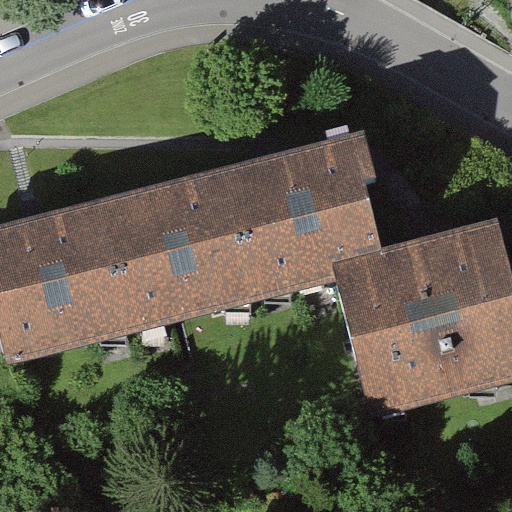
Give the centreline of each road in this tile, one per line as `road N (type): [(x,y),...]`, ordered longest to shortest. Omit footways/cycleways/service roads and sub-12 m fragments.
road 1 (residential): [(511,102),(340,16),(264,0)]
road 2 (residential): [(226,0),(165,11),(0,80)]
